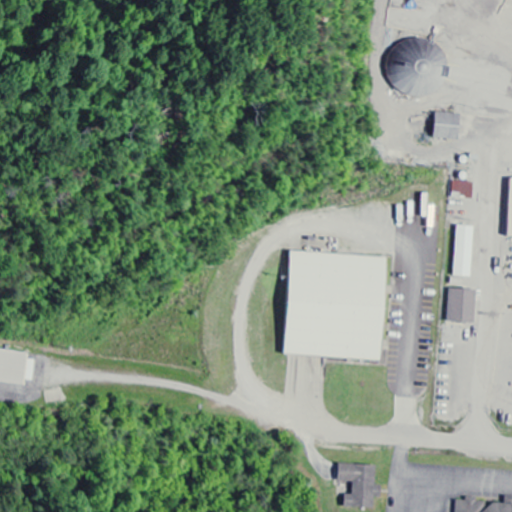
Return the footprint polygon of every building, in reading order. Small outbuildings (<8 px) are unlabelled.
[(440,101),(449,66),(443,64),(447,48),(411,38),(403,68),(393,65),(387,87),(440,101)] [(458,139),(458,114),(434,113),(433,139),(458,139)] [(472,198),(473,183),(453,182),(452,198),(472,198)] [(454,277),(471,278),(473,226),(456,225),(454,277)] [(283,355),(380,360),(385,257),(288,252),(283,355)] [(447,323),(475,324),(476,290),(449,289),(447,323)] [(0,350),(0,383),(31,387),(35,356),(0,350)] [(343,508),(374,509),(374,498),(380,498),(381,486),(375,486),(376,466),(338,465),(337,482),(352,482),(352,496),(344,495),(343,508)] [(454,511),(511,511),(511,497),(504,497),(504,504),(476,503),(476,498),(464,498),(464,501),(456,501),(454,511)]
